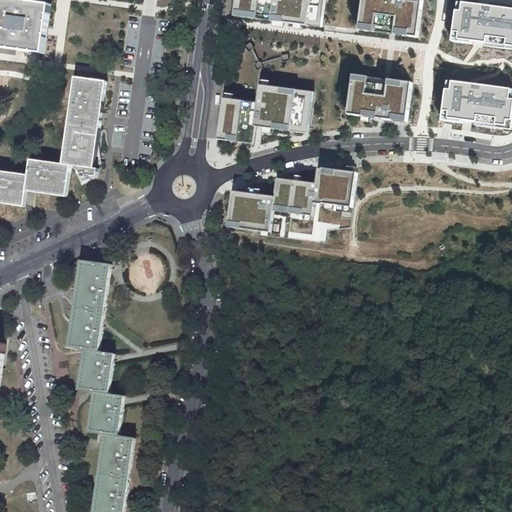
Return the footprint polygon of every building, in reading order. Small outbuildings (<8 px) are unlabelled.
[(50,4),(9,0),(0,0),(0,49),(43,55),(50,4)] [(238,0),(236,16),(323,27),(326,0),(238,0)] [(365,0),(361,31),(420,38),(424,0),(365,0)] [(511,4),(481,0),(457,0),(452,38),(511,46),(511,4)] [(428,115),(435,60),(418,58),(411,113),(428,115)] [(511,84),(447,75),(441,117),(511,126),(511,84)] [(409,123),(414,83),(356,76),(350,115),(409,123)] [(102,130),(102,128),(108,84),(77,79),(71,124),(71,125),(102,130)] [(259,104),(225,99),(220,140),(255,145),(257,127),(309,134),(314,93),(262,86),(259,104)] [(71,125),(65,165),(73,166),(74,166),(77,167),(82,181),(87,180),(85,176),(100,178),(101,170),(97,169),(102,130),(71,125)] [(65,165),(33,161),(31,176),(0,172),(0,203),(27,207),(29,191),(69,197),(73,167),(73,166),(65,165)] [(355,209),(359,175),(321,170),(319,185),(279,179),(276,198),(235,192),(230,227),(272,233),(275,212),(315,217),(317,204),(355,209)] [(113,267),(82,262),(70,349),(86,352),(80,390),(96,394),(90,433),(107,436),(95,511),(123,511),(135,440),(121,437),(127,399),(111,396),(116,356),(101,353),(113,267)] [(8,345),(0,343),(0,393),(8,345)]
